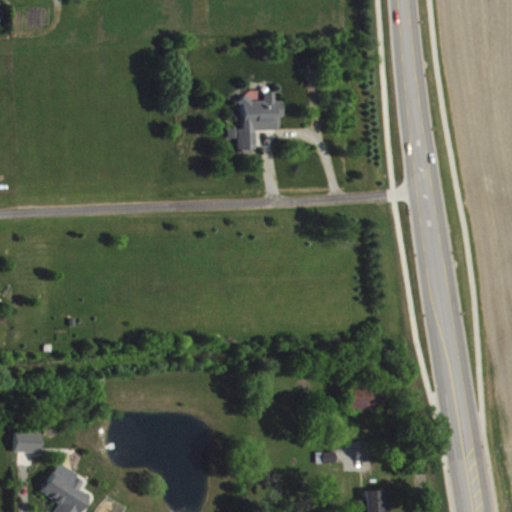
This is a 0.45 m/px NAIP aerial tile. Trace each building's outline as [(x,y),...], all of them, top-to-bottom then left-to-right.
[(282,136),(281,107),(276,107),(275,99),(264,100),(264,106),(241,107),(242,135),(229,136),(230,147),(236,147),(236,159),(256,158),(255,138),(282,136)] [(380,416),(379,391),(345,393),(347,418),(380,416)] [(15,460),(41,461),(42,439),(16,439),(15,460)] [(84,511),(90,504),(79,498),(85,488),(58,471),(41,500),(59,511),(58,511),(84,511)] [(387,511),(387,497),(362,498),(362,511),(387,511)]
